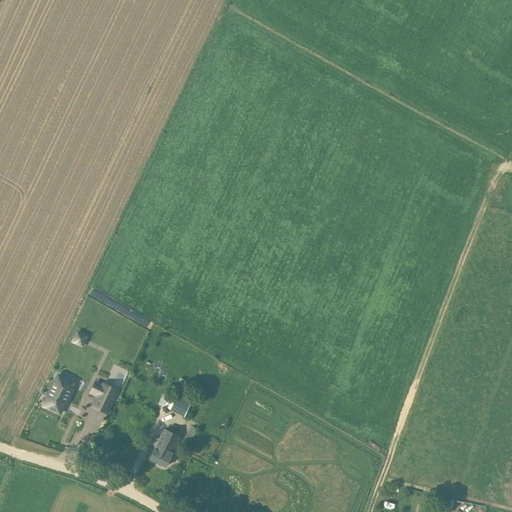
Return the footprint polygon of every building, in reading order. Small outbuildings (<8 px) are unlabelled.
[(77,332),(73,341),(82,345),(86,337),(77,332)] [(48,397),(43,406),(60,414),(65,403),(66,404),(73,389),(66,386),(68,380),(58,375),(55,381),(53,381),(46,396),(48,397)] [(96,382),(91,392),(97,395),(92,406),(107,413),(118,390),(103,383),(102,385),(96,382)] [(170,397),(165,407),(170,409),(184,416),(193,396),(179,389),(174,399),(170,397)] [(170,456),(181,437),(165,430),(156,448),(155,448),(149,458),(166,466),(171,456),(170,456)] [(188,432),(186,437),(192,440),(194,435),(188,432)]
